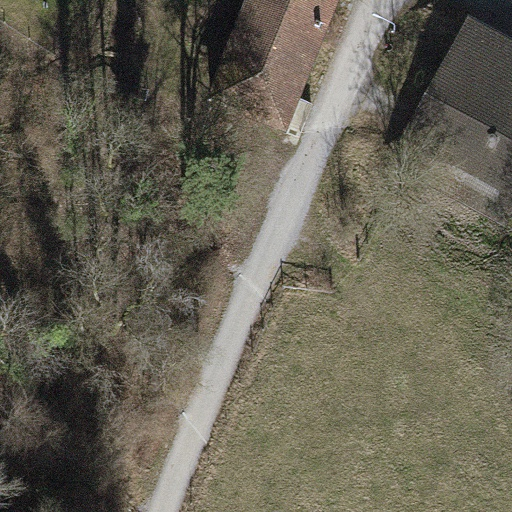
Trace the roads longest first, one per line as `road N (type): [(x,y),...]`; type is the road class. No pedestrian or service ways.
road 1 (track): [(300,178),(157,511)]
road 2 (residential): [(375,0),(300,178)]
